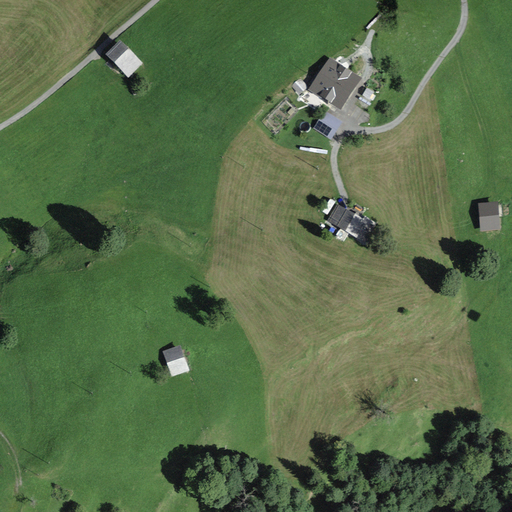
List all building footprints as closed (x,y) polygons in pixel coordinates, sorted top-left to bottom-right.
[(108,56),(128,76),(139,64),(119,44),(108,56)] [(313,89),(338,106),(357,77),(344,68),(342,72),(330,64),(322,76),(316,73),(310,82),(316,86),(313,89)] [(293,86),(298,92),(305,87),(299,80),(293,86)] [(330,111),(326,119),(321,116),(315,128),(334,138),(344,119),(330,111)] [(480,207),(482,229),(497,228),(495,206),(480,207)] [(330,220),(364,241),(373,226),(364,221),(362,223),(338,208),(330,220)] [(164,353),(172,375),(186,370),(178,349),(164,353)]
